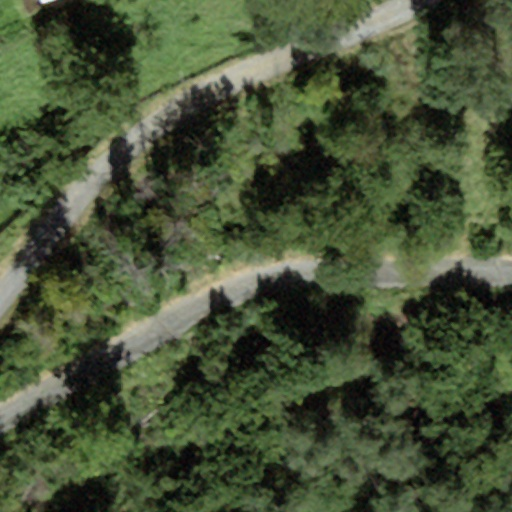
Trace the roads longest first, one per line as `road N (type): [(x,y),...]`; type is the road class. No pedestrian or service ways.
road 1 (track): [(0,416),(213,296),(332,268),(511,270)]
road 2 (track): [(398,0),(303,53),(150,119),(72,193),(0,283)]
